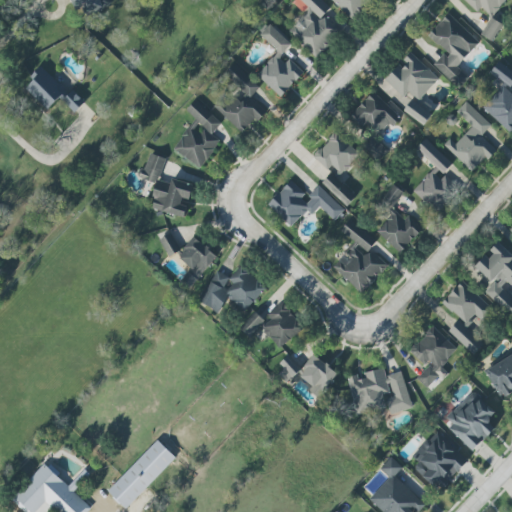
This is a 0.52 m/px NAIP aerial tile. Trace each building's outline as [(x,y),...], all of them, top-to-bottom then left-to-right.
[(73,0),(76,9),(85,7),(87,14),(103,9),(100,0),(73,0)] [(300,0),(310,9),(288,32),(316,58),(342,30),(324,13),(327,10),(316,0),(300,0)] [(330,0),(352,20),(370,0),(330,0)] [(491,16),(505,0),(463,0),(476,12),(481,7),(491,16)] [(479,43),(447,13),(427,35),(445,52),(432,65),(458,89),(468,78),(456,67),(479,43)] [(480,34),(491,41),(502,24),(491,17),(480,34)] [(256,76),(280,97),(302,73),(281,55),(291,44),(269,25),(260,35),(278,51),(256,76)] [(402,97),(408,91),(418,101),(438,79),(409,52),(402,60),(403,61),(385,81),(402,97)] [(482,107),(510,134),(511,132),(511,85),(511,84),(511,82),(511,72),(500,61),(489,72),(503,85),(482,107)] [(213,107),(242,134),(265,110),(250,96),(259,88),(233,63),(222,75),(233,86),(213,107)] [(65,92),(41,65),(28,77),(32,82),(25,88),(46,110),(65,92)] [(74,112),(84,101),(72,90),(62,101),(74,112)] [(348,118),(360,128),(365,123),(378,134),(388,123),(391,126),(403,113),(389,100),(385,104),(372,92),(348,118)] [(423,125),(431,114),(410,100),(403,111),(423,125)] [(173,150),(200,169),(219,140),(212,135),(221,121),(193,101),(185,112),(195,118),(173,150)] [(491,125),(465,102),(455,112),(471,126),(455,144),(449,138),(442,145),(473,173),(494,149),(481,136),(491,125)] [(331,166),(341,174),(359,154),(335,132),(312,156),(327,170),(331,166)] [(412,190),(433,210),(455,187),(442,175),(451,164),(425,139),(412,153),(423,163),(426,160),(434,167),(412,190)] [(184,218),(188,203),(187,203),(193,185),(171,179),(170,184),(158,180),(165,158),(148,153),(141,178),(156,183),(149,208),(184,218)] [(346,206),(355,196),(338,179),(340,177),(333,170),(321,183),(346,206)] [(343,210),(319,186),(307,198),(289,181),(267,205),(290,227),(306,210),(311,215),(319,207),(333,221),(343,210)] [(375,233),(401,253),(421,227),(407,217),(405,219),(391,209),(403,192),(392,184),(375,207),(388,217),(375,233)] [(331,266),(360,294),(386,266),(368,249),(374,242),(363,231),(358,236),(345,225),(339,231),(353,244),(331,266)] [(168,257),(179,251),(170,232),(158,238),(168,257)] [(199,277),(216,256),(194,237),(176,257),(199,277)] [(484,292),(509,316),(511,312),(511,294),(505,288),(511,280),(511,255),(497,242),(487,253),(474,266),(492,283),(484,292)] [(216,270),(198,301),(218,313),(226,299),(248,311),(264,283),(237,267),(230,279),(216,270)] [(441,304),(458,318),(447,332),(473,353),(483,342),(466,328),(476,316),(480,320),(491,307),(460,281),(441,304)] [(266,316),(270,320),(261,329),(280,349),(303,327),(280,303),(266,316)] [(264,320),(254,312),(240,328),(249,337),(264,320)] [(456,350),(433,326),(409,350),(426,367),(416,378),(426,388),(442,373),(438,369),(456,350)] [(511,353),(484,370),(500,398),(511,391),(511,353)] [(318,398),(337,373),(313,354),(301,369),(285,356),(279,365),(283,368),(277,376),(288,385),(297,374),(312,386),(309,391),(318,398)] [(412,408),(401,371),(385,376),(383,368),(360,374),(345,378),(357,415),(385,407),(381,394),(392,391),(394,398),(386,400),(390,415),(412,408)] [(495,429),(487,421),(495,414),(473,391),(443,420),(472,451),(495,429)] [(413,468),(439,492),(468,461),(437,430),(412,457),(418,463),(413,468)] [(175,458),(156,440),(107,492),(125,509),(175,458)] [(388,477),(368,499),(382,511),(418,511),(425,505),(394,476),(402,468),(390,457),(380,469),(388,477)] [(11,499),(23,511),(34,511),(45,502),(55,511),(87,511),(90,509),(73,492),(86,478),(80,473),(67,487),(44,464),(11,499)]
